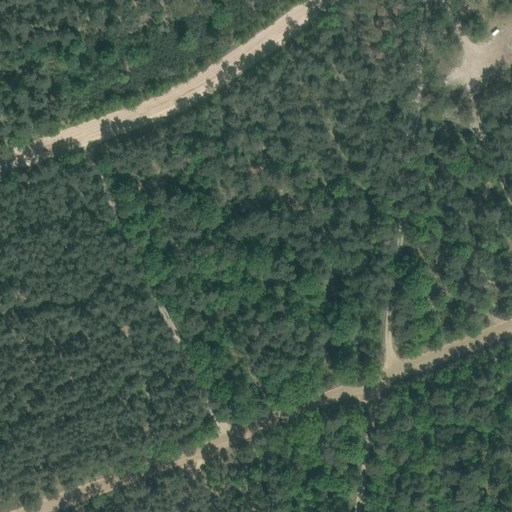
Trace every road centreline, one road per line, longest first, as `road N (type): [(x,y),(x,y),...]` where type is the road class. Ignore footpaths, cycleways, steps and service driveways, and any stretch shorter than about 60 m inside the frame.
road 1 (track): [(30,511),(511,327)]
road 2 (track): [(316,0),(189,88),(0,158)]
road 3 (track): [(84,130),(225,435)]
road 4 (track): [(429,0),(449,71),(474,90),(511,202)]
road 5 (track): [(355,511),(374,382)]
